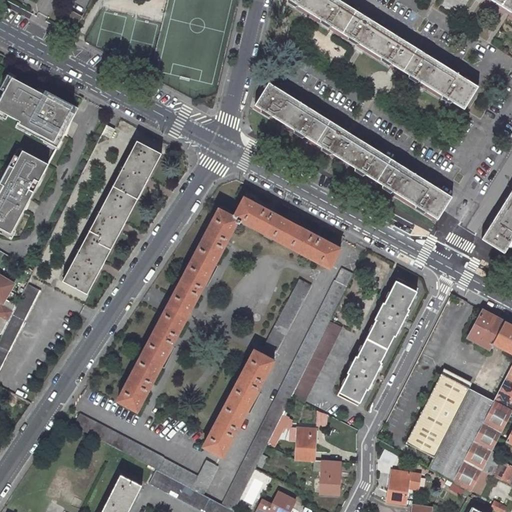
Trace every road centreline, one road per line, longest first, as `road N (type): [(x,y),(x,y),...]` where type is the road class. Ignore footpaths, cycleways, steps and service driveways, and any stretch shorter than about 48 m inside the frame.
road 1 (residential): [(0,478),(221,145)]
road 2 (residential): [(449,266),(367,443),(366,481),(350,511)]
road 3 (tertiary): [(221,145),(449,266)]
road 4 (tertiary): [(0,29),(221,145)]
road 5 (residential): [(221,145),(259,0)]
road 6 (residential): [(449,266),(511,164)]
